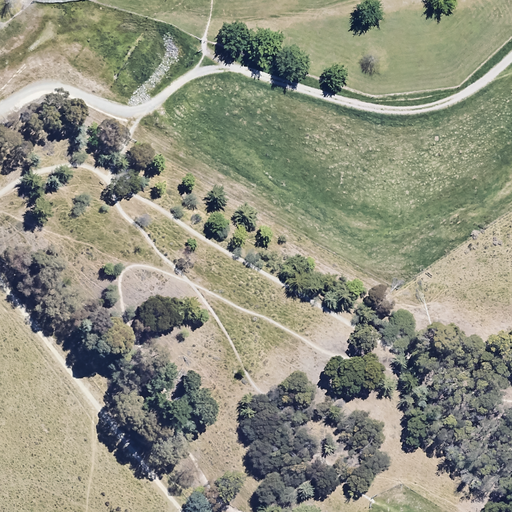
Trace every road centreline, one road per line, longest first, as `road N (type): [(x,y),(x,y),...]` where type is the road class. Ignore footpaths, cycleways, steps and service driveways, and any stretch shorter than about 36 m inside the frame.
road 1 (track): [(511,60),(485,84),(434,108),(404,111),(366,112),(221,71),(206,72),(140,114),(59,83),(0,109)]
road 2 (track): [(140,114),(112,173),(115,191),(231,342),(254,387),(360,489),(395,511)]
road 3 (track): [(198,511),(0,256)]
